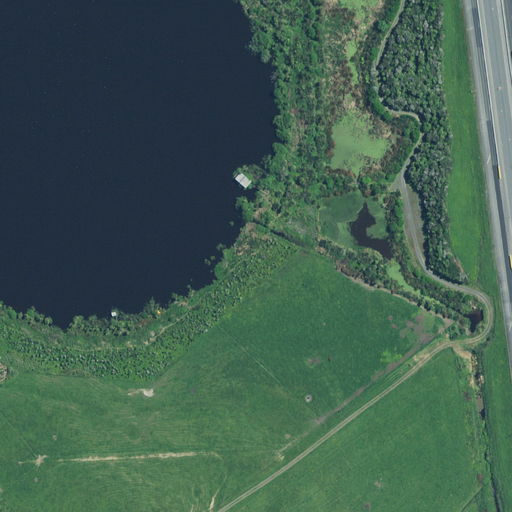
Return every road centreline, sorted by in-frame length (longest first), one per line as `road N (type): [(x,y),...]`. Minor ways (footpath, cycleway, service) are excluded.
road 1 (track): [(408,0),(385,47),(384,81),(390,99),(423,108),(430,120),(410,165),(421,239),(437,269),(493,295),(494,320),(481,335),(437,348),(232,511)]
road 2 (motorway): [(511,280),(476,0)]
